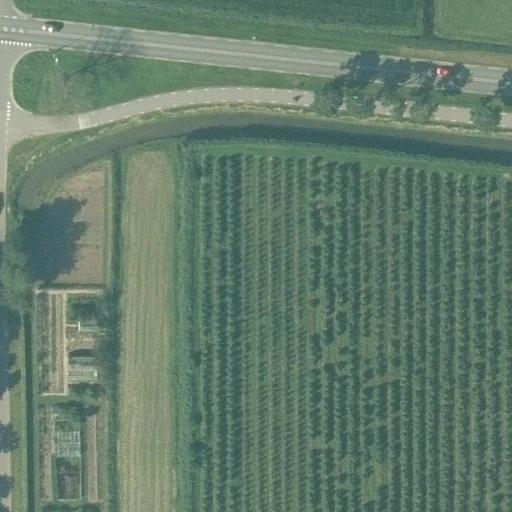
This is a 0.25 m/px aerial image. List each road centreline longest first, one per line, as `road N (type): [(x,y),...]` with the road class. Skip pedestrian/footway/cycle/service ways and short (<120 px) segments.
road 1 (unclassified): [(0,123),(92,118),(212,95),(511,121)]
road 2 (secondary): [(511,84),(0,29)]
